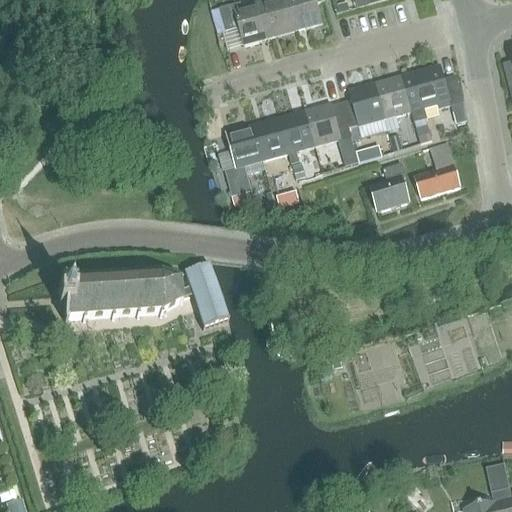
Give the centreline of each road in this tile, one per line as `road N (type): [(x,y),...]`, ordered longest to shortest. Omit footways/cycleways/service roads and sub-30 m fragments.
road 1 (residential): [(0,268),(82,240),(115,238),(409,260),(477,243),(507,226)]
road 2 (residential): [(226,88),(465,27)]
road 3 (residential): [(507,226),(465,27)]
